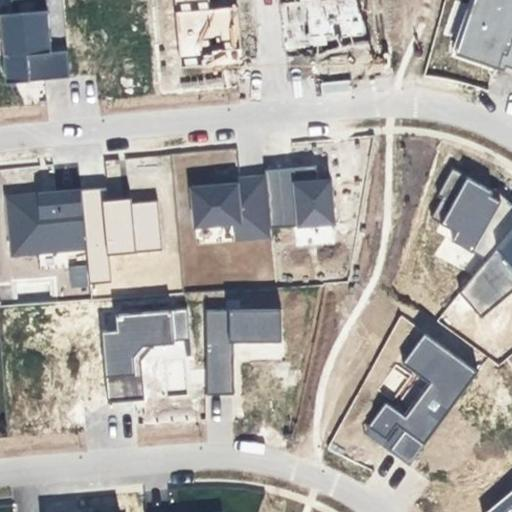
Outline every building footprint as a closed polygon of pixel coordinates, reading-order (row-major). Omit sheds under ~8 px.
[(11,0),(12,13),(1,14),(6,83),(70,77),(67,51),(52,52),(47,0),(11,0)] [(175,0),(181,67),(242,62),(238,6),(206,9),(205,0),(175,0)] [(359,0),(281,0),(284,48),(362,43),(359,0)] [(511,0),(475,0),(457,55),(505,71),(506,67),(511,68),(511,0)] [(265,170),(266,176),(270,228),(335,223),(330,180),(317,180),(316,166),(265,170)] [(452,241),(487,260),(511,229),(511,204),(496,189),(494,188),(492,191),(452,169),(438,196),(442,199),(431,218),(457,233),(452,241)] [(214,186),(191,188),(195,228),(233,225),(234,241),(271,237),(270,228),(266,176),(214,181),(214,186)] [(107,188),(81,190),(86,249),(89,284),(111,283),(109,256),(163,251),(158,201),(132,203),(131,199),(108,200),(107,188)] [(81,190),(6,197),(12,255),(86,249),(81,190)] [(511,229),(487,260),(459,294),(481,318),(511,292),(511,229)] [(85,264),(70,265),(71,286),(86,285),(85,264)] [(116,330),(101,332),(108,403),(145,400),(141,360),(154,345),(175,344),(175,341),(190,340),(187,309),(115,315),(116,330)] [(281,310),(205,310),(207,395),(234,394),(234,342),(282,342),(281,310)] [(386,402),(368,427),(386,440),(397,426),(404,431),(389,451),(411,465),(478,373),(425,333),(402,364),(430,384),(406,417),(386,402)] [(511,511),(511,490),(486,511),(511,511)]
